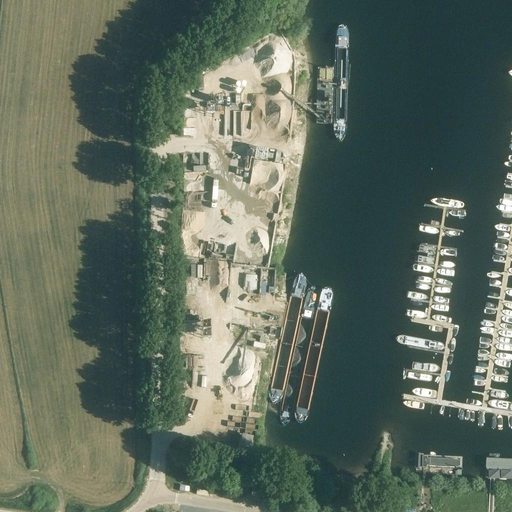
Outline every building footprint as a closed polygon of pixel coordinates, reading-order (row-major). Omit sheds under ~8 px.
[(211,106),(212,117),(224,117),(224,107),(218,107),(218,106),(211,106)] [(193,259),(192,276),(206,277),(207,259),(193,259)] [(249,450),(252,439),(240,436),(238,448),(249,450)] [(415,472),(461,475),(462,458),(416,455),(415,472)] [(511,479),(511,458),(487,457),(486,478),(511,479)]
